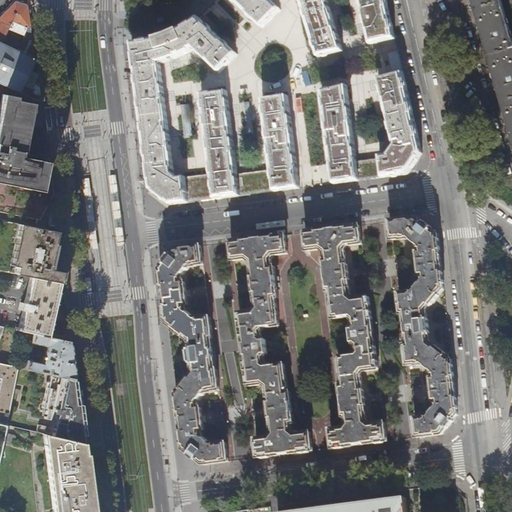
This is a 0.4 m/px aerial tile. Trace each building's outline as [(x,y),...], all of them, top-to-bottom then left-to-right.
[(280,10),(270,0),(360,0),(371,45),(395,39),(394,34),(386,0),(233,0),(263,28),(280,10)] [(301,0),(319,58),(343,52),(327,0),(301,0)] [(511,40),(500,0),(472,0),(483,37),(478,38),(481,44),(485,43),(496,82),(491,84),(494,90),(498,89),(509,129),(505,130),(508,136),(511,135),(511,137),(511,40)] [(28,15),(27,6),(15,2),(0,17),(0,42),(34,59),(32,43),(30,29),(28,15)] [(35,28),(32,6),(27,6),(28,15),(30,29),(35,28)] [(237,55),(198,18),(192,23),(184,27),(180,29),(177,31),(169,35),(156,39),(151,40),(142,42),(132,43),(138,86),(147,160),(151,190),(171,205),(178,204),(228,198),(240,196),(276,191),(284,190),(300,188),(288,97),(263,100),(273,171),(238,175),(227,92),(202,95),(213,174),(180,179),(174,174),(161,64),(165,63),(180,57),(196,50),(220,73),(237,55)] [(35,72),(34,59),(0,42),(0,83),(39,101),(35,72)] [(323,93),(334,184),(344,183),(395,176),(408,174),(422,154),(419,139),(408,95),(403,73),(379,79),(395,148),(390,156),(381,157),(381,159),(357,162),(347,87),(323,93)] [(0,210),(37,217),(51,194),(47,167),(47,162),(18,156),(19,152),(21,152),(29,114),(31,103),(14,100),(15,97),(1,94),(0,99),(0,210)] [(108,175),(110,192),(117,191),(115,174),(108,175)] [(90,196),(88,177),(81,178),(84,197),(90,196)] [(111,201),(113,218),(120,218),(118,201),(111,201)] [(87,222),(93,221),(91,204),(84,205),(87,222)] [(415,419),(417,438),(430,436),(443,435),(458,415),(452,360),(444,353),(440,349),(439,349),(431,343),(429,333),(430,333),(429,327),(426,312),(434,303),(438,298),(444,290),(438,234),(419,219),(403,220),(390,222),(392,240),(401,239),(401,241),(408,240),(419,247),(419,253),(417,253),(420,276),(422,276),(422,280),(414,291),(413,292),(412,291),(408,292),(408,293),(399,294),(401,315),(404,314),(405,324),(403,324),(405,340),(407,340),(408,345),(406,346),(409,366),(417,365),(417,366),(418,366),(421,366),(421,365),(423,365),(433,373),(434,378),(432,379),(434,401),(437,401),(437,407),(429,417),(423,417),(423,418),(415,419)] [(0,271),(29,277),(58,283),(61,272),(60,266),(57,242),(56,232),(0,220),(0,271)] [(331,430),(333,449),(360,445),(388,442),(386,423),(373,425),(373,424),(369,421),(368,421),(365,397),(366,397),(365,392),(364,392),(362,376),(363,376),(366,372),(365,371),(379,370),(369,298),(356,299),(352,296),(351,296),(349,280),(350,280),(349,274),(345,250),(346,251),(349,247),(349,246),(362,244),(360,226),(329,230),(306,233),(308,251),(321,250),(325,253),(326,260),(324,261),(325,271),(322,272),(324,282),(327,281),(328,292),(330,292),(334,320),(350,318),(353,321),(354,325),(351,330),(351,332),(348,332),(349,342),(352,341),(353,344),(357,347),(357,352),(355,356),(339,358),(343,385),(341,386),(342,397),(339,397),(340,407),(343,407),(345,417),(347,417),(348,424),(345,428),(331,430)] [(115,228),(117,246),(124,245),(122,227),(115,228)] [(97,248),(94,230),(88,231),(90,249),(97,248)] [(257,440),(259,458),(288,454),(313,451),(311,433),(298,434),(293,431),(292,424),(295,424),(293,413),(297,413),(296,403),(292,403),(291,392),(288,392),(285,365),(269,367),(266,364),(265,359),(268,355),(268,353),(271,352),(270,343),(267,343),(266,341),(262,338),(262,332),(264,328),(280,327),(276,299),(279,298),(277,288),(280,287),(279,277),(276,278),(274,267),(272,267),(271,260),(275,256),(288,254),(286,236),(257,239),(231,242),(234,261),(247,259),(251,263),(254,286),(254,292),(255,292),(257,308),(256,308),(253,312),(254,313),(240,314),(250,386),(264,385),(263,385),(267,388),(268,388),(269,404),(269,405),(270,410),(273,433),(272,433),(270,437),(270,438),(257,440)] [(185,450),(204,465),(214,464),(229,462),(227,443),(220,444),(219,444),(214,444),(202,435),(202,431),(204,430),(201,408),(199,408),(199,403),(207,392),(212,392),(212,391),(220,390),(217,369),(216,369),(212,339),(213,338),(210,318),(203,319),(203,318),(197,319),(186,311),(186,306),(188,306),(185,283),(183,283),(182,278),(190,267),(196,267),(196,266),(204,265),(202,246),(189,248),(177,249),(161,269),(162,278),(167,316),(168,324),(177,331),(176,331),(181,335),(182,335),(190,341),(191,350),(191,351),(191,356),(192,356),(194,372),(188,381),(187,381),(184,385),(184,386),(177,395),(178,401),(185,450)] [(52,312),(58,283),(29,277),(23,303),(19,303),(18,310),(21,311),(18,328),(15,327),(14,329),(32,333),(46,336),(52,312)] [(28,348),(32,333),(14,329),(0,325),(0,363),(18,367),(24,368),(26,359),(28,348)] [(75,379),(73,364),(72,360),(70,342),(46,336),(32,333),(28,348),(32,348),(33,344),(45,346),(43,354),(36,352),(35,356),(39,357),(38,362),(26,359),(24,368),(75,380),(75,379)] [(0,423),(3,424),(6,425),(18,367),(0,363),(0,423)] [(58,381),(51,406),(43,433),(83,443),(75,380),(24,368),(22,373),(58,381)] [(0,441),(5,443),(9,425),(6,425),(3,424),(0,436),(0,441)] [(84,455),(83,443),(43,433),(52,511),(91,511),(88,485),(84,455)] [(302,511),(408,511),(407,499),(302,511)]
